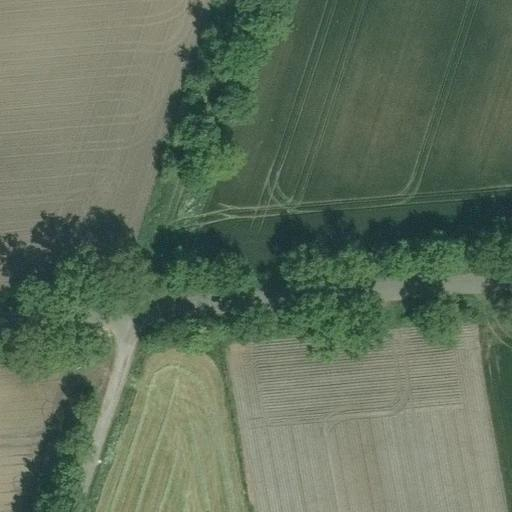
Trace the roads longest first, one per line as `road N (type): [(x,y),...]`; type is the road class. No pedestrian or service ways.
road 1 (unclassified): [(511,289),(141,313)]
road 2 (unclassified): [(141,313),(75,511)]
road 3 (unclassified): [(141,313),(0,324)]
